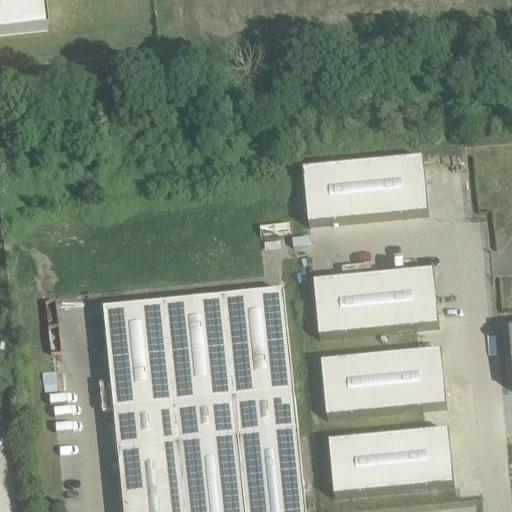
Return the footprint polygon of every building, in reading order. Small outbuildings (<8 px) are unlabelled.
[(43,0),(0,0),(0,37),(47,33),(43,0)] [(426,163),(302,176),(307,230),(431,218),(426,163)] [(435,276),(316,287),(322,344),(440,333),(435,276)] [(306,511),(285,297),(106,315),(126,511),(306,511)] [(443,356),(323,369),(329,423),(449,411),(443,356)] [(336,497),(456,489),(452,435),(333,443),(336,497)]
